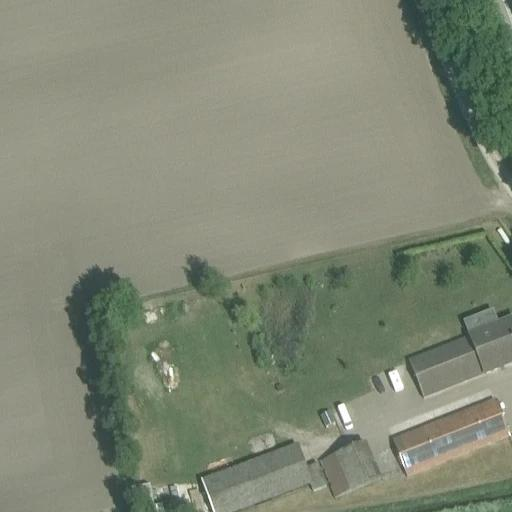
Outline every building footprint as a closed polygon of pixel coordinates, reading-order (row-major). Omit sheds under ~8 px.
[(446,262),(458,276),(473,262),(461,248),(446,262)] [(511,321),(498,327),(411,361),(424,400),(511,365),(511,321)] [(496,401),(393,441),(407,477),(510,437),(496,401)] [(349,432),(383,417),(378,406),(344,421),(349,432)] [(330,413),(321,417),(326,428),(335,424),(330,413)] [(321,462),(328,480),(336,499),(381,480),(367,443),(321,462)] [(202,483),(212,511),(239,511),(311,485),(314,492),(326,487),(318,465),(306,469),(297,447),(202,483)]
